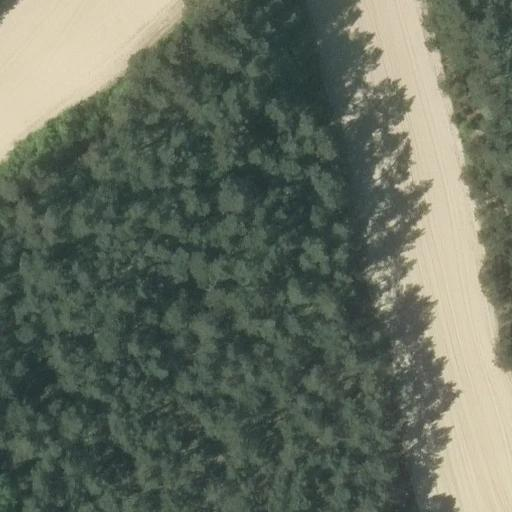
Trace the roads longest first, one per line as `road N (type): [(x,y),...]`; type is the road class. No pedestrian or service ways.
road 1 (track): [(493,511),(354,0)]
road 2 (track): [(90,0),(0,91)]
